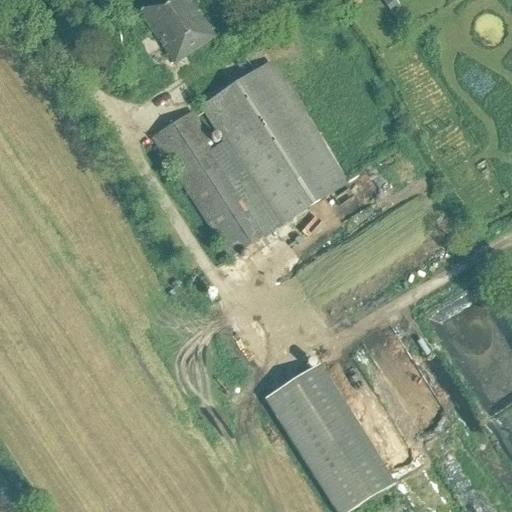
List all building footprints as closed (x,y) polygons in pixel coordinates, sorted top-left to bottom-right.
[(187,0),(158,0),(138,14),(173,66),(214,39),(187,0)] [(389,13),(398,7),(393,0),(384,0),(381,2),(389,13)] [(269,66),(200,111),(222,145),(214,150),(191,115),(151,141),(229,262),(346,186),(269,66)] [(433,321),(459,306),(452,294),(419,313),(435,342),(443,337),(433,321)] [(265,402),(335,511),(353,511),(394,486),(319,368),(265,402)]
